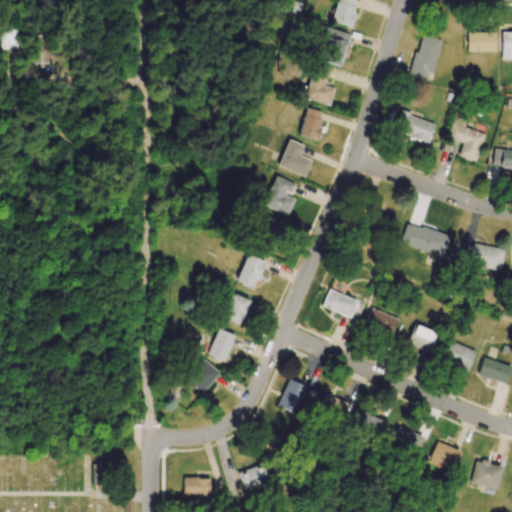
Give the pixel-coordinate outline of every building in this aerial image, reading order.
[(355,0),(336,0),(330,22),(348,27),(355,0)] [(0,30),(0,49),(18,48),(18,26),(0,26),(0,30)] [(347,32),(324,28),(318,61),(341,65),(347,32)] [(511,31),(500,32),(500,59),(511,58),(511,31)] [(494,51),(494,32),(466,32),(466,51),(494,51)] [(431,74),(440,40),(420,34),(408,76),(424,80),(427,72),(431,74)] [(328,105),(333,88),(323,85),(327,68),(313,64),(304,98),(328,105)] [(316,139),(322,112),(304,108),(298,136),(316,139)] [(433,124),(400,112),(393,131),(426,143),(433,124)] [(461,143),(457,155),(473,161),(483,135),(451,122),(445,137),(461,143)] [(276,165),(303,176),(310,160),(298,155),(302,145),(287,139),(276,165)] [(490,167),(511,168),(511,150),(491,150),(490,167)] [(287,215),(292,196),(289,195),(293,183),(272,176),(262,207),(287,215)] [(274,241),(281,222),(262,216),(256,235),(274,241)] [(448,237),(405,222),(397,242),(441,257),(448,237)] [(465,243),(460,263),(498,271),(502,251),(465,243)] [(262,260),(243,255),(236,282),(255,287),(262,260)] [(348,318),(355,301),(327,289),(320,306),(348,318)] [(248,299),(229,293),(221,319),(239,325),(248,299)] [(397,319),(370,308),(363,324),(390,335),(397,319)] [(436,332),(412,325),(406,345),(429,352),(436,332)] [(224,361),(232,334),(215,328),(206,356),(224,361)] [(442,362),(467,370),(473,350),(448,342),(442,362)] [(477,375),(504,383),(509,366),(482,357),(477,375)] [(197,395),(218,373),(202,359),(182,381),(197,395)] [(304,385),(285,379),(276,407),(295,413),(304,385)] [(347,403),(323,394),(317,410),(340,419),(347,403)] [(385,422),(360,410),(352,428),(377,439),(385,422)] [(390,446),(417,454),(423,435),(396,427),(390,446)] [(426,463),(451,473),(460,452),(435,441),(426,463)] [(501,464),(473,460),(469,484),(497,488),(501,464)] [(104,484),(104,464),(90,464),(91,485),(104,484)] [(243,489),(266,481),(260,464),(237,472),(243,489)] [(182,495),(208,495),(208,477),(182,477),(182,495)]
